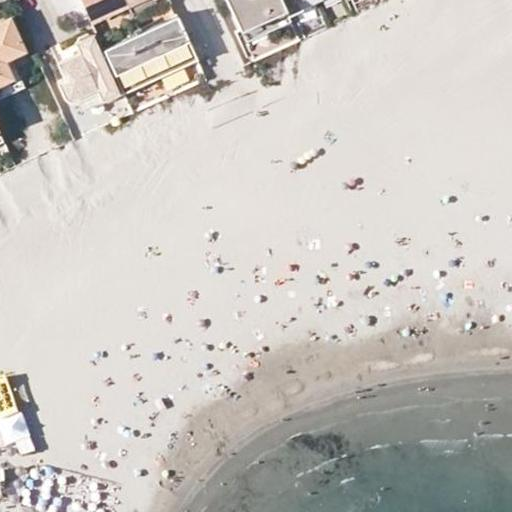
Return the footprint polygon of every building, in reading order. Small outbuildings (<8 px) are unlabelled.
[(87,15),(80,0),(51,0),(61,19),(66,18),(70,24),(87,15)] [(126,4),(124,0),(80,0),(87,15),(90,21),(97,17),(126,4)] [(154,0),(135,0),(126,4),(131,13),(156,3),(154,0)] [(225,0),(239,28),(283,8),(279,0),(225,0)] [(279,0),(283,8),(285,13),(291,9),(286,0),(279,0)] [(310,0),(286,0),(291,9),(310,0)] [(101,45),(122,92),(194,59),(173,13),(109,42),(101,45)] [(90,21),(101,45),(109,42),(97,17),(90,21)] [(0,79),(10,75),(1,57),(21,48),(8,19),(0,22),(0,79)] [(57,82),(65,98),(68,99),(71,101),(76,101),(95,92),(99,101),(117,92),(90,35),(74,42),(78,50),(56,60),(65,78),(57,82)] [(95,92),(76,101),(79,110),(99,101),(95,92)] [(511,367),(511,215),(490,219),(477,255),(461,249),(342,263),(319,255),(334,269),(326,270),(341,285),(295,290),(288,288),(283,250),(249,254),(255,304),(267,308),(243,333),(216,336),(220,369),(187,373),(189,391),(149,433),(153,468),(157,456),(182,453),(177,407),(511,367)]
